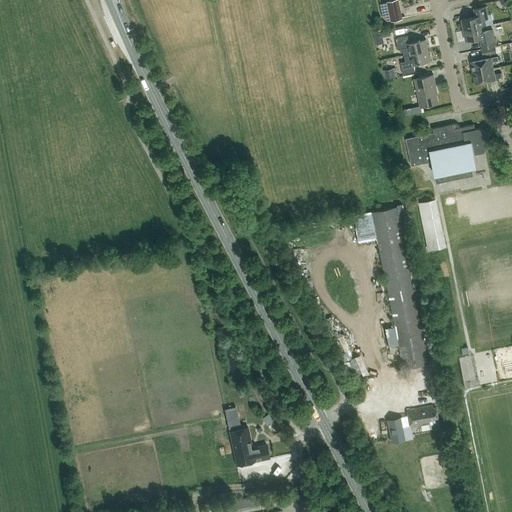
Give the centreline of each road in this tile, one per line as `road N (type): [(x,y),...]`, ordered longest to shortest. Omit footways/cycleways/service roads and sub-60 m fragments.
road 1 (primary): [(321,418),(119,16)]
road 2 (track): [(344,405),(252,219),(208,0)]
road 3 (residential): [(511,96),(466,105),(456,99),(437,12),(455,0)]
